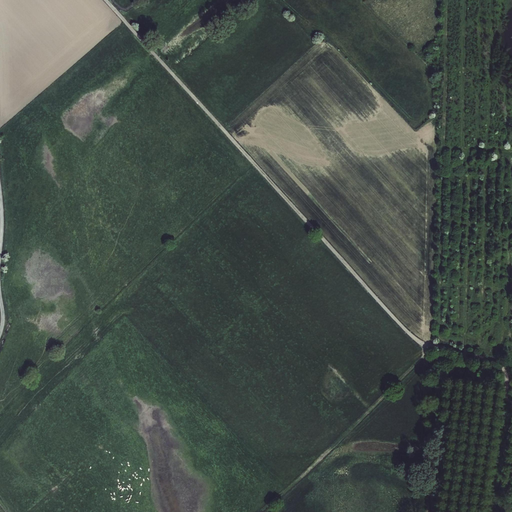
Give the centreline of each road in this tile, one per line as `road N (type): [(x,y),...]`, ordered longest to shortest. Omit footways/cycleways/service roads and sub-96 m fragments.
road 1 (track): [(424,349),(104,0)]
road 2 (track): [(424,349),(264,511)]
road 3 (track): [(511,402),(507,375),(494,361),(424,349)]
